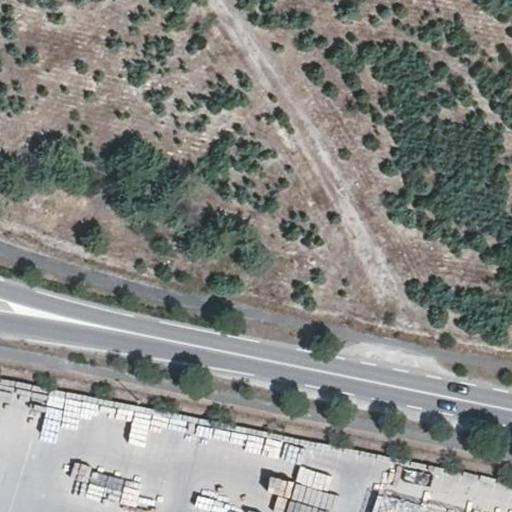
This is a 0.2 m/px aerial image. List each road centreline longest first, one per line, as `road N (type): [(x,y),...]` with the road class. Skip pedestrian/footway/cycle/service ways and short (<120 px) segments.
road 1 (primary): [(189,349),(511,413)]
road 2 (primary): [(189,349),(0,292)]
road 3 (primary): [(0,326),(189,349)]
